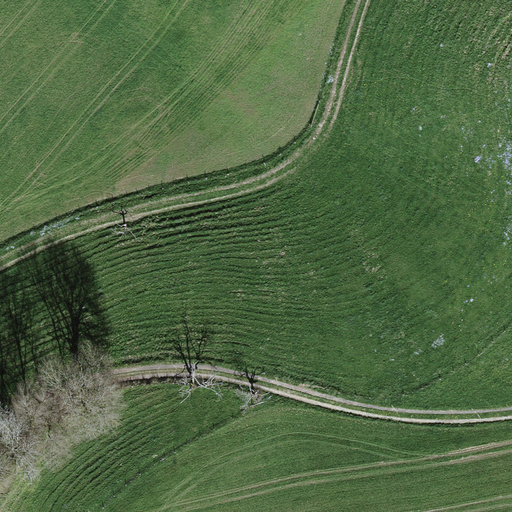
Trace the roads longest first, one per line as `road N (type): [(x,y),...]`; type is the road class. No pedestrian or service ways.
road 1 (track): [(0,421),(62,388),(143,372),(192,372),(421,417),(511,414)]
road 2 (track): [(0,264),(113,216),(222,197),(291,169),(324,125),(363,0)]
